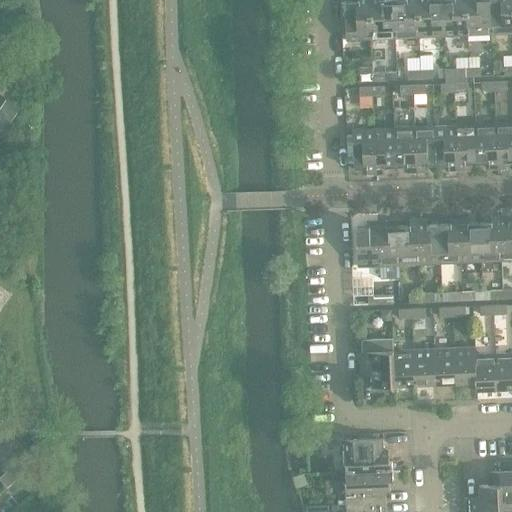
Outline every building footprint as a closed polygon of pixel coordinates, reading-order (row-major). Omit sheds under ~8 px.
[(372,40),(370,0),(358,0),(359,2),(345,2),(347,41),(372,40)] [(381,0),(370,0),(372,40),(396,39),(394,0),(381,1),(381,0)] [(399,0),(394,0),(396,39),(420,38),(417,0),(399,0)] [(417,0),(420,38),(444,37),(442,0),(417,0)] [(442,0),(444,37),(468,36),(466,0),(442,0)] [(466,0),(468,36),(492,35),(490,0),(466,0)] [(511,0),(490,0),(492,35),(511,33),(511,0)] [(481,68),(466,69),(466,78),(481,77),(481,68)] [(457,69),(458,84),(466,84),(466,78),(466,69),(457,69)] [(434,70),(421,71),(421,80),(434,79),(434,70)] [(421,80),(421,71),(408,71),(409,80),(421,80)] [(386,72),(373,73),(374,82),(386,81),(386,72)] [(374,82),(373,73),(361,73),(361,82),(374,82)] [(495,91),(495,82),(482,83),(482,92),(495,91)] [(507,82),(495,82),(495,91),(508,91),(507,82)] [(454,93),(454,84),(441,85),(442,93),(454,93)] [(458,84),(454,84),(454,93),(467,92),(466,84),(458,84)] [(413,95),(413,86),(401,86),(401,95),(413,95)] [(426,86),(413,86),(413,95),(426,94),(426,86)] [(385,87),(372,88),(373,96),(385,96),(385,87)] [(373,96),(372,88),(360,88),(360,97),(373,96)] [(10,99),(0,113),(0,117),(9,123),(21,106),(10,99)] [(511,123),(496,125),(498,169),(507,169),(507,163),(511,163),(511,123)] [(476,125),(456,126),(458,171),(466,170),(466,165),(478,165),(476,125)] [(496,125),(476,125),(478,165),(489,164),(489,169),(498,169),(496,125)] [(456,126),(435,127),(437,166),(448,166),(449,171),(458,171),(456,126)] [(435,127),(415,128),(417,172),(426,172),(425,167),(437,166),(435,127)] [(415,128),(395,129),(396,168),(408,168),(408,173),(417,172),(415,128)] [(395,129),(374,130),(376,174),(385,174),(385,169),(396,168),(395,129)] [(376,174),(374,130),(353,131),(354,170),(367,169),(367,175),(376,174)] [(492,223),(480,223),(482,262),(502,261),(500,217),(491,217),(492,223)] [(509,217),(500,217),(502,261),(511,261),(511,221),(509,222),(509,217)] [(469,218),(460,219),(462,263),(482,262),(480,223),(469,224),(469,218)] [(451,224),(439,225),(441,264),(462,263),(460,219),(451,219),(451,224)] [(410,226),(399,227),(400,266),(421,265),(419,220),(410,221),(410,226)] [(428,220),(419,220),(421,265),(441,264),(439,225),(428,225),(428,220)] [(380,267),(378,222),(369,222),(369,228),(357,228),(359,268),(380,267)] [(387,222),(378,222),(380,267),(400,266),(399,227),(387,227),(387,222)] [(504,299),(504,291),(491,291),(491,300),(504,299)] [(463,301),(463,292),(450,293),(451,302),(463,301)] [(475,292),(463,292),(463,301),(476,301),(475,292)] [(422,303),(422,294),(409,295),(410,303),(422,303)] [(435,294),(422,294),(422,303),(435,302),(435,294)] [(394,295),(381,296),(382,305),(394,304),(394,295)] [(382,305),(381,296),(369,296),(369,305),(382,305)] [(507,305),(494,306),(494,315),(507,314),(507,305)] [(494,315),(494,306),(480,306),(481,315),(494,315)] [(466,307),(453,308),(453,316),(467,316),(466,307)] [(453,316),(453,308),(440,308),(440,317),(453,316)] [(413,318),(412,309),(399,310),(399,319),(413,318)] [(426,309),(412,309),(413,318),(426,318),(426,309)] [(392,310),(381,311),(381,316),(387,321),(392,321),(392,310)] [(395,386),(393,339),(362,341),(363,353),(361,353),(362,376),(373,376),(374,387),(395,386)] [(393,339),(395,386),(415,385),(414,350),(394,351),(393,339)] [(476,348),(454,349),(456,384),(476,383),(475,356),(476,356),(476,348)] [(454,349),(434,350),(436,385),(456,384),(454,349)] [(434,350),(414,350),(415,385),(436,385),(434,350)] [(511,354),(496,355),(497,390),(511,389),(511,354)] [(496,355),(476,356),(475,356),(476,383),(476,391),(497,390),(496,355)] [(14,436),(5,444),(12,452),(21,444),(14,436)] [(346,465),(347,473),(393,471),(393,462),(389,462),(389,450),(384,450),(383,439),(344,441),(345,465),(346,465)] [(338,502),(339,506),(386,503),(386,493),(391,493),(390,481),(394,481),(393,471),(347,473),(347,481),(346,481),(346,501),(338,502)] [(511,511),(511,471),(501,472),(491,473),(492,486),(480,486),(481,498),(465,498),(465,511),(511,511)] [(386,511),(386,503),(339,506),(339,510),(347,509),(346,511),(386,511)]
